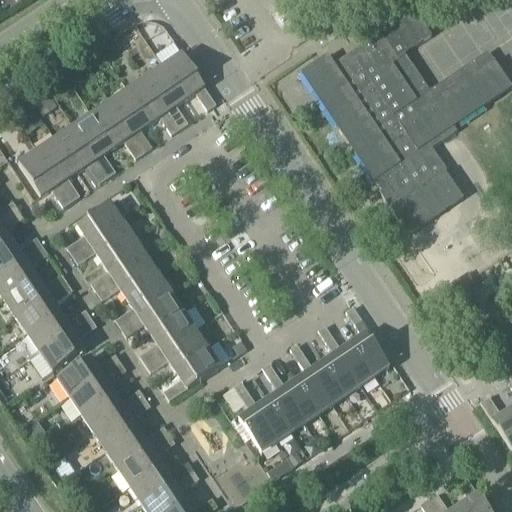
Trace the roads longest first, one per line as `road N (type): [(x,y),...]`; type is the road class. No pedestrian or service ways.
road 1 (residential): [(228,82),(511,502)]
road 2 (residential): [(0,90),(137,0)]
road 3 (residential): [(228,82),(352,0)]
